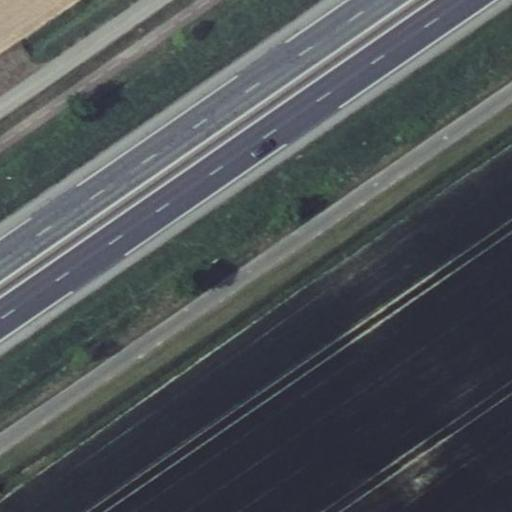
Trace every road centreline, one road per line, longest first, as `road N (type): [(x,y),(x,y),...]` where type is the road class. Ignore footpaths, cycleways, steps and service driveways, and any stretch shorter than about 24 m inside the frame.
road 1 (trunk): [(0,317),(462,0)]
road 2 (trunk): [(379,0),(0,260)]
